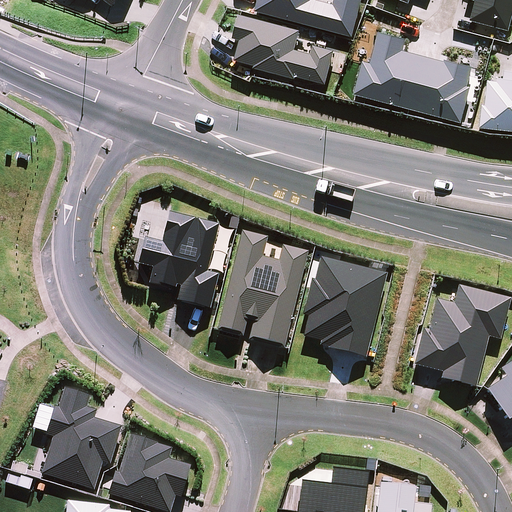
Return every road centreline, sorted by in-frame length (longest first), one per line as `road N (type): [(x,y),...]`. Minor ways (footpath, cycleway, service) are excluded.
road 1 (residential): [(127,106),(74,220),(72,258),(85,300),(101,326),(172,385),(257,410)]
road 2 (residential): [(257,410),(420,433),(474,472),(496,511)]
road 3 (tertiary): [(127,106),(385,186)]
road 4 (tertiary): [(511,239),(425,217),(385,186)]
road 5 (tertiary): [(0,51),(127,106)]
road 6 (tertiary): [(385,186),(435,173),(511,185)]
